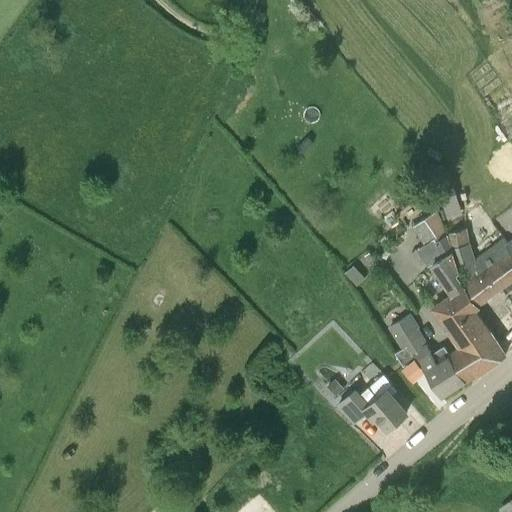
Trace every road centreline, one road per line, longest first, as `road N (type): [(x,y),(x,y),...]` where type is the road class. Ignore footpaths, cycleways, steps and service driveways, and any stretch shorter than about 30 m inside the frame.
road 1 (unclassified): [(341,511),(511,367)]
road 2 (track): [(403,511),(499,378)]
road 3 (track): [(156,0),(214,34),(233,31),(254,0)]
